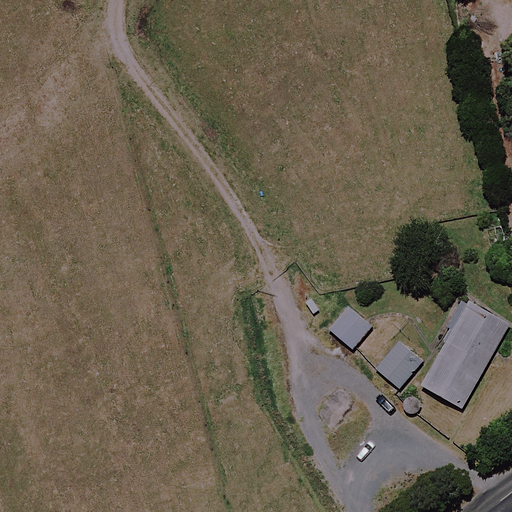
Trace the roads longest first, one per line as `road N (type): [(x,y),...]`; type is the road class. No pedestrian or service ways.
road 1 (track): [(106,16),(244,204),(287,397),(357,511)]
road 2 (track): [(0,139),(77,88),(112,0)]
